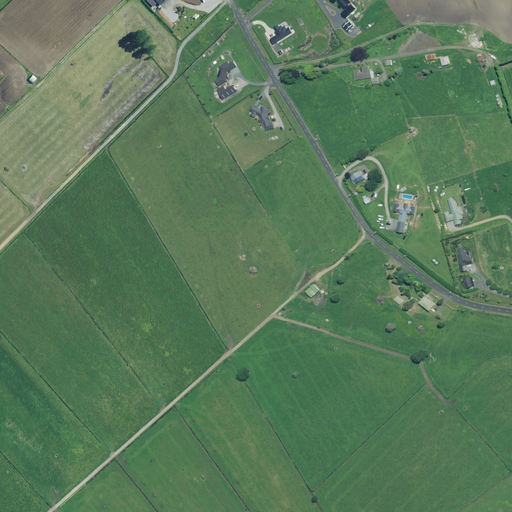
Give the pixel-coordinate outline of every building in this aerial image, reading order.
[(482,54),(477,56),(479,65),(485,63),(482,54)] [(450,64),(448,57),(441,58),(443,66),(450,64)] [(229,71),(238,67),(234,61),(233,59),(231,60),(232,62),(230,63),(229,62),(220,66),(222,70),(221,77),(216,80),(219,86),(228,81),(228,80),(229,71)] [(371,71),(371,66),(364,67),(364,72),(361,73),(361,70),(355,71),(356,80),(372,78),(373,84),(383,83),(383,78),(382,76),(375,77),(374,71),(371,71)] [(272,109),(266,106),(264,105),(261,109),(262,109),(262,110),(261,109),(258,108),(258,107),(254,105),(251,110),(254,112),(252,115),(256,117),(258,115),(260,115),(261,118),(260,118),(265,132),(275,128),(273,121),(271,122),(270,120),(271,119),(269,114),(272,109)] [(364,179),(360,171),(351,177),(353,181),(355,180),(357,183),(364,179)] [(372,203),(368,195),(364,197),(368,205),(372,203)] [(454,201),(453,198),(449,199),(453,214),(449,215),(448,211),(444,212),(447,222),(454,220),(456,225),(463,224),(461,219),(463,219),(462,215),(463,214),(461,207),(458,207),(457,201),(454,201)] [(413,209),(400,207),(399,212),(401,212),(400,221),(407,222),(408,213),(412,214),(413,209)] [(465,252),(464,248),(459,249),(460,254),(459,254),(460,259),(459,259),(462,272),(468,270),(467,264),(474,263),(473,258),(471,258),(470,255),(469,255),(468,252),(465,252)] [(471,277),(470,276),(463,278),(467,289),(476,286),(473,277),(471,277)] [(318,293),(321,290),(316,284),(312,287),(307,292),(313,298),(318,293)] [(404,301),(398,296),(395,300),(401,304),(404,301)] [(436,304),(426,297),(420,303),(430,311),(436,304)]
